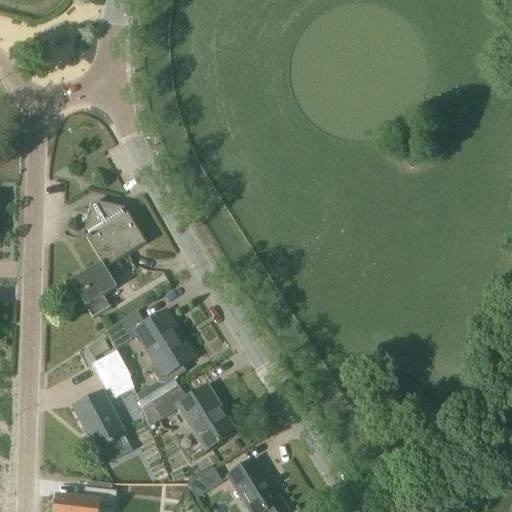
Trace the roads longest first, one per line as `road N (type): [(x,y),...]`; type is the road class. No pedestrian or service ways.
road 1 (tertiary): [(113,80),(151,180),(353,511)]
road 2 (unclassified): [(24,511),(37,138)]
road 3 (unclassified): [(414,511),(468,481),(487,454),(511,377)]
